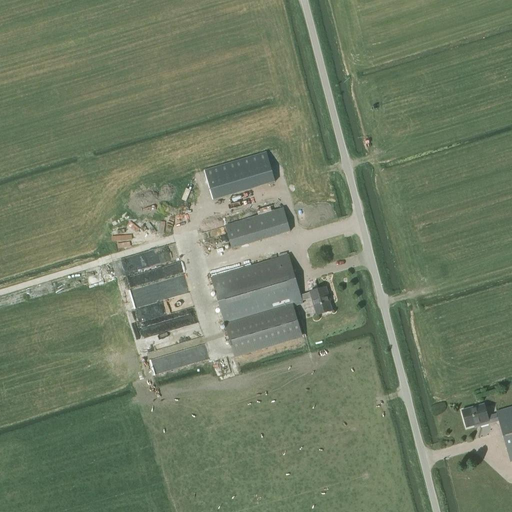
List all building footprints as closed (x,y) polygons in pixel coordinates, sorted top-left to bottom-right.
[(266,153),(204,171),(213,201),(275,182),(266,153)] [(270,213),(277,236),(290,233),(283,209),(270,213)] [(302,304),(288,256),(211,279),(225,327),(302,304)] [(186,275),(132,288),(148,352),(203,338),(198,322),(190,324),(188,314),(195,312),(186,275)] [(300,296),(302,302),(311,299),(316,316),(332,312),(328,298),(329,298),(326,288),(310,293),(300,296)] [(302,336),(293,307),(226,327),(234,356),(302,336)] [(467,428),(475,426),(475,428),(499,421),(497,414),(488,417),(484,405),(462,411),(467,428)] [(511,407),(497,412),(511,463),(511,462),(511,407)]
